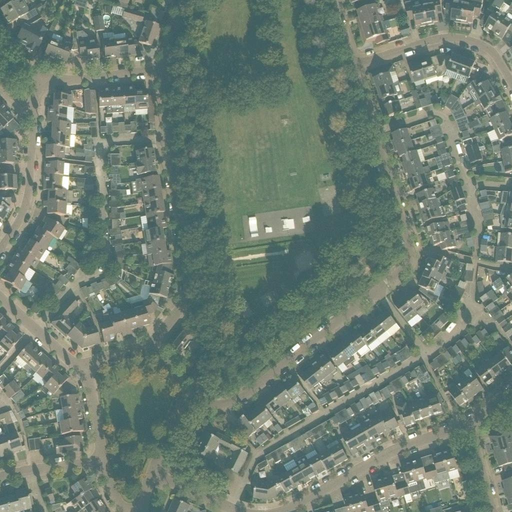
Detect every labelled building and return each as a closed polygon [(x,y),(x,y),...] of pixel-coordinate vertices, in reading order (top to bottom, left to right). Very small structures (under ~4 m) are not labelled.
[(18,27),(19,26),(37,16),(38,15),(43,7),(40,5),(28,12),(21,0),(19,0),(11,5),(11,4),(9,5),(0,10),(3,15),(2,16),(8,25),(14,22),(18,27)] [(75,0),(74,5),(85,8),(87,0),(75,0)] [(119,3),(118,8),(126,11),(128,0),(117,0),(117,2),(119,3)] [(427,26),(422,0),(405,3),(408,18),(413,17),(415,27),(419,26),(420,27),(427,26)] [(439,0),(422,0),(427,26),(434,25),(433,23),(437,22),(435,12),(441,11),(439,0)] [(454,23),(461,24),(464,4),(458,3),(458,0),(447,0),(446,10),(451,11),(450,20),(454,21),(454,23)] [(464,4),(461,24),(468,25),(468,23),(472,24),(474,14),(479,15),(481,0),(470,0),(470,5),(464,4)] [(493,34),(507,11),(508,11),(510,8),(503,4),(499,11),(491,5),(489,8),(484,17),(489,20),(484,28),(485,29),(483,31),(491,36),(492,34),(493,34)] [(382,20),(381,16),(379,17),(376,10),(379,9),(377,5),(366,8),(357,11),(359,17),(356,18),(360,30),(381,24),(383,23),(382,20)] [(126,11),(118,8),(113,7),(110,14),(141,23),(143,16),(126,11)] [(507,11),(493,34),(502,40),(507,31),(511,34),(511,14),(508,11),(507,11)] [(37,16),(19,26),(22,30),(17,40),(27,45),(25,48),(35,53),(46,30),(37,25),(40,19),(38,15),(37,16)] [(94,18),(95,32),(104,31),(102,17),(94,18)] [(46,35),(50,37),(54,28),(58,22),(54,20),(46,35)] [(145,22),(138,43),(154,49),(161,28),(145,22)] [(383,31),(381,24),(360,30),(364,45),(375,42),(376,45),(389,41),(386,31),(386,30),(383,31)] [(399,29),(402,36),(410,33),(408,26),(399,29)] [(82,32),(76,33),(78,50),(79,58),(86,57),(87,61),(99,59),(96,41),(88,43),(87,36),(82,32)] [(104,59),(115,57),(113,42),(114,42),(114,39),(113,34),(103,35),(103,41),(102,41),(103,49),(104,59)] [(115,57),(116,59),(128,58),(127,56),(135,55),(134,53),(143,52),(136,42),(133,42),(132,40),(131,40),(129,36),(124,37),(125,40),(114,42),(113,42),(115,57)] [(54,61),(55,59),(60,44),(50,40),(43,57),(54,61)] [(55,59),(66,63),(71,51),(71,46),(61,42),(60,44),(55,59)] [(456,81),(458,75),(458,74),(464,59),(459,57),(459,55),(454,52),(451,59),(445,56),(442,66),(439,67),(440,67),(439,68),(442,77),(443,76),(444,76),(456,81)] [(442,82),(443,76),(442,77),(439,68),(440,67),(439,67),(439,65),(433,67),(430,58),(424,60),(425,62),(420,64),(425,80),(427,86),(438,82),(442,82)] [(466,84),(467,86),(476,80),(475,79),(479,69),(473,67),(475,61),(470,59),(469,61),(464,59),(458,74),(458,75),(468,79),(466,84)] [(414,84),(425,80),(420,64),(414,66),(414,63),(408,65),(414,84)] [(375,85),(377,90),(393,85),(389,74),(394,72),(392,66),(369,74),(372,86),(375,85)] [(473,90),(478,100),(479,101),(493,91),(491,87),(493,86),(490,80),(484,84),(480,78),(476,80),(467,86),(471,91),(473,90)] [(376,96),(380,108),(398,102),(404,100),(398,83),(393,85),(377,90),(378,95),(376,96)] [(123,114),(123,106),(121,88),(109,89),(111,107),(111,114),(123,114)] [(123,106),(134,106),(135,106),(134,93),(134,88),(121,88),(123,106)] [(106,115),(111,114),(111,107),(109,89),(97,90),(98,108),(106,107),(106,115)] [(85,114),(90,115),(91,115),(95,115),(94,92),(88,92),(88,90),(84,91),(85,114)] [(484,110),(487,115),(504,106),(502,100),(498,95),(496,96),(493,91),(479,101),(478,100),(474,103),(476,107),(481,104),(484,110)] [(147,115),(148,118),(154,118),(152,97),(146,97),(146,92),(134,93),(135,106),(134,106),(135,116),(147,115)] [(53,95),(53,107),(66,108),(71,109),(71,96),(53,95)] [(431,97),(433,105),(439,105),(436,95),(431,97)] [(449,111),(457,100),(449,97),(446,102),(447,102),(444,107),(449,111)] [(419,101),(422,108),(427,107),(425,99),(419,101)] [(460,112),(457,102),(458,100),(458,99),(457,100),(449,111),(450,111),(452,115),(455,114),(460,112)] [(398,102),(380,108),(382,114),(384,113),(386,118),(402,113),(398,102)] [(489,120),(494,131),(510,124),(508,119),(510,118),(507,112),(504,106),(487,115),(489,120)] [(48,107),(47,121),(65,122),(66,108),(53,107),(48,107)] [(455,114),(452,115),(453,117),(455,121),(467,117),(464,111),(460,112),(455,114)] [(0,131),(5,127),(12,120),(5,112),(0,115),(0,131)] [(51,123),(51,134),(69,135),(70,124),(65,124),(65,122),(47,121),(47,123),(51,123)] [(90,128),(91,139),(97,139),(96,123),(89,123),(89,128),(90,128)] [(511,142),(511,137),(511,136),(511,135),(511,128),(510,124),(494,131),(498,140),(491,143),(493,149),(501,146),(511,142)] [(391,141),(393,147),(410,141),(407,130),(392,134),(394,140),(391,141)] [(463,138),(461,139),(462,142),(470,140),(467,131),(461,133),(463,138)] [(51,134),(50,147),(64,148),(68,148),(69,135),(51,134)] [(0,153),(13,153),(16,153),(15,141),(0,141),(0,153)] [(399,158),(402,157),(402,156),(414,152),(410,141),(393,147),(395,153),(397,152),(399,158)] [(511,142),(501,146),(503,163),(511,161),(511,142)] [(465,149),(467,157),(480,153),(477,144),(465,149)] [(64,148),(50,147),(46,146),(45,159),(63,160),(64,148)] [(135,152),(137,164),(152,162),(153,162),(155,161),(153,149),(135,152)] [(401,163),(403,169),(420,163),(417,152),(414,152),(402,156),(402,157),(404,162),(401,163)] [(0,164),(14,164),(13,153),(0,153),(0,164)] [(480,153),(467,157),(470,164),(482,160),(480,153)] [(110,155),(110,161),(110,167),(120,167),(119,155),(110,155)] [(453,165),(451,159),(443,162),(445,168),(453,165)] [(511,161),(503,163),(505,174),(511,173),(511,176),(511,161)] [(137,164),(135,164),(128,165),(129,170),(135,169),(137,176),(154,173),(153,162),(152,162),(137,164)] [(45,163),(44,175),(62,176),(63,164),(45,163)] [(407,174),(409,180),(430,173),(429,167),(422,169),(420,163),(403,169),(405,175),(407,174)] [(0,190),(16,190),(15,176),(5,177),(4,170),(0,169),(0,190)] [(430,173),(409,180),(411,185),(409,186),(411,192),(428,186),(426,180),(432,178),(430,173)] [(43,191),(48,191),(61,192),(61,191),(62,176),(44,175),(43,191)] [(137,193),(142,192),(159,189),(157,177),(135,181),(137,193)] [(465,199),(461,187),(459,188),(453,190),(450,191),(454,203),(465,199)] [(142,192),(144,206),(162,203),(159,189),(142,192)] [(416,203),(417,206),(435,199),(434,194),(436,193),(435,189),(416,195),(418,202),(416,203)] [(48,191),(47,203),(65,204),(66,192),(61,191),(61,192),(48,191)] [(8,208),(11,198),(0,195),(0,220),(2,221),(10,210),(8,208)] [(420,207),(421,209),(418,210),(420,215),(441,208),(441,207),(439,204),(438,198),(435,199),(417,206),(418,208),(420,207)] [(47,203),(43,202),(43,208),(47,208),(46,215),(64,216),(65,215),(71,215),(71,207),(70,206),(70,204),(65,204),(47,203)] [(144,206),(146,219),(164,216),(162,203),(144,206)] [(511,206),(504,205),(500,216),(506,217),(511,218),(511,206)] [(441,208),(420,215),(423,224),(445,216),(442,207),(441,207),(441,208)] [(146,219),(148,231),(161,229),(166,229),(164,216),(146,219)] [(46,225),(42,230),(42,231),(53,238),(57,241),(64,230),(45,218),(42,223),(46,225)] [(430,238),(432,237),(449,233),(448,232),(451,232),(448,222),(424,229),(425,232),(428,231),(430,238)] [(38,228),(31,239),(46,249),(53,238),(42,231),(42,230),(38,228)] [(143,232),(145,244),(163,241),(161,229),(148,231),(143,232)] [(451,242),(449,236),(452,235),(451,232),(448,232),(449,233),(432,237),(430,238),(431,242),(432,247),(440,245),(442,251),(451,249),(456,248),(454,241),(451,242)] [(83,245),(88,247),(90,242),(92,242),(94,236),(83,233),(81,241),(83,242),(83,245)] [(511,235),(500,234),(499,248),(511,249),(511,235)] [(31,239),(23,251),(34,258),(34,259),(38,261),(46,249),(31,239)] [(145,244),(147,256),(165,253),(165,252),(163,241),(145,244)] [(511,249),(499,248),(497,248),(495,264),(508,266),(509,263),(511,263),(511,249)] [(19,249),(13,259),(28,269),(34,259),(34,258),(23,251),(19,249)] [(149,268),(152,267),(170,264),(172,264),(170,252),(165,252),(165,253),(147,256),(149,268)] [(428,265),(427,269),(444,277),(446,274),(444,273),(446,268),(449,269),(452,263),(439,256),(438,258),(435,257),(433,261),(429,259),(426,264),(428,265)] [(6,269),(10,272),(21,279),(22,278),(28,269),(13,259),(6,269)] [(70,263),(69,265),(77,272),(81,268),(81,267),(79,266),(73,260),(70,263)] [(155,273),(153,283),(153,284),(168,287),(168,288),(170,288),(173,276),(167,275),(170,264),(152,267),(151,272),(155,273)] [(112,273),(120,280),(122,270),(113,269),(112,273)] [(421,274),(420,277),(438,285),(441,280),(443,281),(444,277),(427,269),(424,275),(421,274)] [(10,272),(7,277),(3,275),(0,280),(19,292),(19,291),(24,295),(26,294),(32,285),(26,281),(22,278),(21,279),(10,272)] [(63,277),(67,281),(71,275),(68,272),(63,277)] [(505,287),(508,292),(511,289),(511,275),(502,283),(500,279),(492,284),(498,292),(505,287)] [(438,285),(420,277),(419,279),(421,280),(418,287),(420,288),(419,291),(436,304),(439,298),(433,295),(438,285)] [(55,286),(59,290),(63,285),(58,281),(55,286)] [(153,284),(153,283),(145,281),(143,286),(149,288),(148,294),(165,299),(168,288),(168,287),(153,284)] [(457,287),(463,290),(465,285),(460,282),(457,287)] [(412,289),(402,297),(413,311),(421,304),(425,309),(430,305),(426,300),(420,295),(418,297),(412,289)] [(511,303),(511,302),(511,289),(508,292),(503,296),(505,299),(507,298),(511,303)] [(46,295),(50,299),(54,295),(50,291),(46,295)] [(480,299),(482,303),(483,303),(489,299),(486,295),(480,299)] [(413,311),(402,297),(397,300),(399,302),(394,306),(411,328),(422,320),(417,316),(413,311)] [(65,339),(67,337),(77,326),(67,316),(77,305),(70,298),(59,311),(61,313),(50,325),(65,339)] [(38,304),(42,308),(46,304),(42,300),(38,304)] [(130,305),(132,312),(137,329),(136,329),(138,333),(143,331),(142,327),(149,325),(146,316),(154,313),(157,307),(145,301),(130,305)] [(486,308),(489,312),(495,307),(492,304),(486,308)] [(112,309),(104,312),(105,314),(107,314),(113,336),(114,335),(120,333),(122,337),(126,336),(120,315),(114,317),(112,309)] [(381,316),(376,321),(386,333),(386,332),(390,337),(400,329),(385,311),(380,314),(381,316)] [(105,314),(104,312),(102,312),(103,316),(105,324),(98,326),(103,343),(115,340),(114,335),(113,336),(107,314),(105,314)] [(132,312),(120,315),(126,336),(131,334),(130,330),(136,329),(137,329),(132,312)] [(436,326),(440,330),(450,320),(444,314),(438,319),(440,321),(436,326)] [(496,322),(499,326),(505,321),(502,317),(496,322)] [(0,320),(0,341),(1,342),(10,332),(10,333),(13,329),(1,319),(0,320)] [(370,322),(365,326),(377,340),(386,333),(376,321),(372,324),(370,322)] [(67,337),(81,350),(99,344),(95,328),(85,331),(78,324),(77,326),(67,337)] [(363,331),(358,335),(357,336),(367,348),(377,340),(365,326),(361,329),(363,331)] [(502,330),(505,334),(511,330),(509,326),(502,330)] [(183,332),(170,348),(179,355),(189,343),(201,342),(199,330),(183,332)] [(480,333),(485,339),(489,336),(484,330),(480,333)] [(1,342),(0,342),(0,347),(7,354),(22,338),(18,334),(15,337),(10,333),(10,332),(1,342)] [(350,335),(345,339),(356,353),(357,353),(360,358),(361,357),(365,362),(373,355),(369,351),(367,348),(357,336),(358,335),(357,333),(352,337),(350,335)] [(491,338),(494,342),(500,338),(497,334),(491,338)] [(472,339),(476,346),(480,343),(476,337),(472,339)] [(342,345),(337,348),(350,364),(354,361),(352,357),(356,353),(345,339),(341,342),(342,345)] [(461,342),(465,349),(469,346),(464,340),(461,342)] [(17,357),(26,365),(38,352),(29,344),(17,357)] [(416,351),(413,346),(408,350),(412,355),(416,351)] [(452,349),(456,355),(460,352),(456,346),(452,349)] [(350,364),(337,348),(333,352),(331,350),(326,354),(338,368),(343,364),(346,367),(350,364)] [(500,352),(498,353),(511,370),(511,353),(508,348),(501,353),(500,352)] [(30,368),(35,373),(47,360),(38,352),(26,365),(23,369),(27,372),(30,368)] [(443,355),(448,361),(452,359),(447,352),(443,355)] [(498,356),(492,361),(501,374),(507,370),(509,374),(511,371),(511,370),(498,353),(497,354),(498,356)] [(323,354),(314,361),(329,379),(332,377),(330,375),(336,370),(323,354)] [(392,359),(395,364),(400,361),(397,356),(392,359)] [(459,356),(452,360),(456,365),(462,360),(459,356)] [(35,373),(47,383),(56,374),(59,371),(47,360),(35,373)] [(312,368),(308,371),(319,384),(324,380),(326,382),(329,379),(314,361),(310,365),(312,368)] [(486,362),(483,364),(497,383),(501,379),(499,376),(501,374),(492,361),(487,364),(486,362)] [(381,365),(384,370),(390,367),(387,362),(381,365)] [(430,365),(434,371),(438,369),(434,362),(430,365)] [(497,383),(483,364),(480,367),(481,369),(475,373),(488,389),(497,383)] [(371,371),(374,376),(379,373),(376,368),(371,371)] [(198,371),(198,374),(192,374),(193,384),(205,382),(204,371),(198,371)] [(319,384),(308,371),(305,374),(302,371),(297,375),(312,393),(315,390),(313,388),(319,384)] [(60,399),(69,397),(68,397),(68,391),(61,386),(67,379),(63,376),(61,378),(56,374),(47,383),(40,391),(51,400),(60,399)] [(361,377),(364,382),(369,379),(366,374),(361,377)] [(0,388),(1,390),(3,389),(10,384),(3,375),(0,377),(0,382),(0,383),(0,388)] [(466,378),(463,380),(475,396),(481,392),(482,394),(484,392),(473,376),(468,380),(466,378)] [(304,392),(293,378),(288,382),(284,386),(283,387),(292,398),(291,399),(293,401),(304,392)] [(350,383),(353,388),(358,385),(355,380),(350,383)] [(475,396),(463,380),(460,382),(462,384),(457,388),(467,402),(469,404),(471,402),(469,400),(475,396)] [(10,399),(12,397),(17,393),(20,391),(13,381),(10,384),(3,389),(7,393),(5,395),(9,400),(10,399)] [(292,398),(283,387),(281,385),(275,390),(274,389),(270,393),(281,407),(291,399),(292,398)] [(340,389),(343,394),(348,391),(345,386),(340,389)] [(467,402),(457,388),(455,386),(452,388),(454,390),(449,394),(454,401),(452,402),(454,404),(456,403),(461,409),(465,406),(464,404),(467,402)] [(25,398),(20,391),(17,393),(12,397),(10,399),(15,404),(25,398)] [(334,392),(330,395),(329,395),(332,400),(333,400),(337,397),(334,392)] [(374,395),(378,401),(382,399),(378,392),(374,395)] [(281,407),(270,393),(265,397),(265,398),(259,402),(270,416),(281,407)] [(329,395),(330,395),(328,393),(323,396),(324,398),(319,401),(322,406),(327,403),(328,405),(334,402),(333,400),(332,400),(329,395)] [(443,407),(438,393),(426,397),(433,416),(432,416),(433,419),(445,415),(443,409),(441,410),(440,408),(443,407)] [(60,399),(62,411),(79,408),(77,395),(68,397),(69,397),(60,399)] [(424,401),(418,403),(423,419),(424,422),(427,421),(426,418),(432,416),(433,416),(426,397),(423,399),(424,401)] [(365,400),(369,407),(373,404),(369,398),(365,400)] [(414,404),(409,406),(410,408),(415,425),(418,424),(417,421),(423,419),(418,403),(417,400),(414,402),(414,404)] [(257,409),(253,412),(264,425),(269,421),(271,423),(274,420),(270,416),(259,402),(255,406),(257,409)] [(355,406),(359,412),(363,410),(360,403),(355,406)] [(415,425),(410,408),(407,409),(405,404),(396,407),(401,420),(401,423),(404,422),(406,430),(412,428),(411,426),(415,425)] [(285,411),(291,418),(296,414),(291,407),(285,411)] [(310,411),(312,415),(319,411),(316,407),(310,411)] [(62,411),(64,422),(77,420),(77,421),(81,420),(79,408),(62,411)] [(242,416),(243,417),(256,432),(257,434),(260,431),(258,429),(264,425),(253,412),(250,415),(247,412),(242,416)] [(10,418),(8,413),(0,415),(0,421),(4,420),(6,426),(12,424),(10,418)] [(383,414),(380,416),(390,434),(391,437),(396,434),(394,430),(399,427),(391,413),(384,417),(383,414)] [(376,418),(370,422),(379,436),(383,434),(385,437),(390,434),(380,416),(378,414),(375,416),(376,418)] [(243,417),(237,422),(249,437),(256,432),(243,417)] [(298,417),(291,421),(294,425),(301,421),(298,417)] [(339,423),(336,417),(331,419),(335,426),(339,423)] [(363,423),(360,425),(371,445),(381,440),(379,436),(370,422),(369,419),(363,423)] [(64,422),(59,423),(61,435),(83,432),(82,426),(78,427),(77,421),(77,420),(64,422)] [(321,425),(324,430),(329,427),(326,422),(321,425)] [(274,428),(278,434),(282,431),(278,425),(274,428)] [(350,430),(352,432),(360,447),(364,444),(366,448),(371,445),(360,425),(350,430)] [(493,451),(494,456),(511,451),(511,433),(511,434),(509,428),(489,437),(491,444),(492,444),(494,451),(493,451)] [(205,436),(196,454),(197,454),(213,462),(215,457),(217,454),(214,453),(219,444),(233,452),(227,463),(225,468),(230,471),(239,475),(249,455),(244,452),(232,446),(234,442),(216,433),(214,438),(203,432),(202,435),(205,436)] [(360,447),(352,432),(346,436),(344,434),(341,436),(352,456),(358,453),(356,449),(360,447)] [(16,434),(6,438),(11,454),(22,450),(16,434)] [(263,434),(259,437),(264,443),(268,440),(263,434)] [(64,441),(54,442),(56,455),(82,452),(80,437),(64,439),(64,441)] [(264,443),(259,437),(256,440),(261,446),(264,443)] [(6,438),(0,439),(0,454),(1,458),(11,454),(6,438)] [(39,439),(33,440),(34,451),(42,450),(41,441),(40,441),(39,439)] [(339,445),(329,451),(337,466),(348,460),(339,445)] [(329,451),(319,457),(326,471),(327,472),(337,466),(329,451)] [(452,451),(442,454),(448,473),(449,478),(450,480),(459,478),(461,483),(467,482),(461,458),(455,460),(452,451)] [(511,451),(494,456),(495,460),(497,460),(499,467),(503,466),(504,472),(511,469),(511,451)] [(265,457),(266,460),(268,462),(273,459),(270,454),(265,457)] [(435,466),(429,468),(433,479),(439,478),(438,476),(443,474),(444,479),(449,478),(448,473),(442,454),(432,457),(435,466)] [(318,456),(308,462),(316,476),(326,471),(319,457),(318,456)] [(295,462),(297,468),(307,483),(311,481),(310,480),(316,476),(308,462),(305,457),(295,462)] [(421,460),(411,463),(419,490),(420,491),(425,490),(423,480),(426,479),(427,481),(433,479),(429,468),(424,469),(421,460)] [(401,485),(404,496),(406,504),(412,502),(409,492),(419,490),(411,463),(401,466),(406,483),(401,485)] [(297,468),(287,473),(296,488),(302,485),(302,486),(307,483),(297,468)] [(287,473),(277,479),(285,492),(285,494),(296,488),(287,473)] [(267,483),(270,501),(285,492),(277,479),(277,477),(267,483)] [(392,477),(381,480),(387,499),(388,499),(394,497),(394,499),(404,496),(401,485),(395,486),(392,477)] [(503,489),(504,495),(511,492),(511,478),(502,481),(504,489),(503,489)] [(72,495),(75,499),(75,500),(87,492),(92,489),(85,479),(70,488),(74,494),(72,495)] [(377,500),(372,501),(374,511),(381,511),(380,508),(389,506),(390,506),(388,499),(387,499),(381,480),(372,483),(377,500)] [(253,498),(270,501),(267,483),(256,481),(253,498)] [(15,496),(14,497),(18,511),(21,511),(31,509),(30,506),(33,505),(29,492),(26,493),(25,490),(14,493),(15,496)] [(44,491),(48,503),(53,501),(50,490),(44,491)] [(77,504),(81,511),(94,503),(93,502),(87,492),(75,500),(75,499),(70,502),(73,507),(77,504)] [(363,494),(353,497),(357,511),(374,511),(372,501),(366,503),(363,494)] [(18,511),(14,497),(5,499),(8,511),(18,511)] [(346,511),(357,511),(353,497),(343,500),(346,511)] [(8,511),(5,499),(0,500),(0,511),(8,511)] [(78,511),(101,511),(105,510),(98,499),(93,502),(94,503),(81,511),(78,511)] [(174,499),(168,511),(187,511),(190,506),(174,499)]
